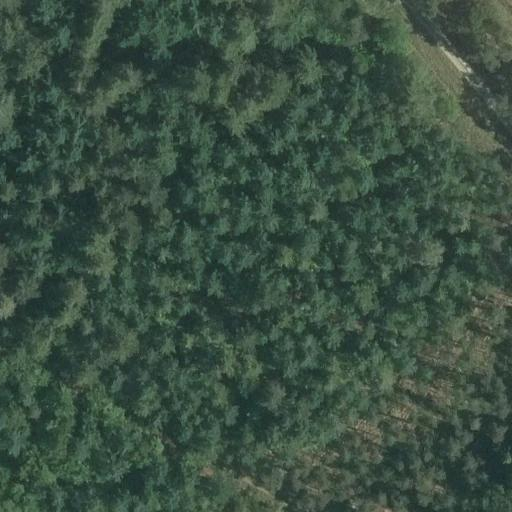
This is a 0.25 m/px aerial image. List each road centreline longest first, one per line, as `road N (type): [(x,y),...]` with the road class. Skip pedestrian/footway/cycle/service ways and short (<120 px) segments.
road 1 (track): [(310,511),(0,345)]
road 2 (track): [(511,120),(413,0)]
